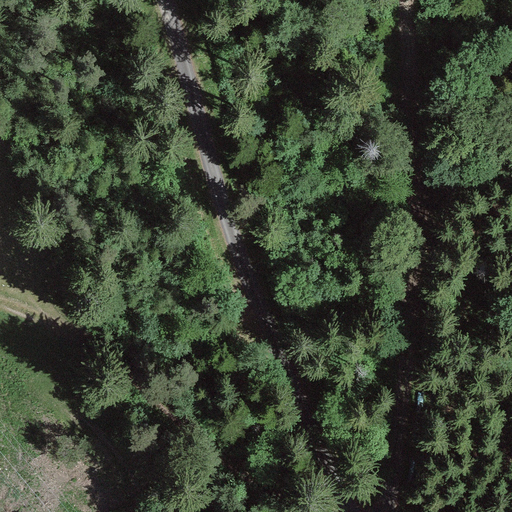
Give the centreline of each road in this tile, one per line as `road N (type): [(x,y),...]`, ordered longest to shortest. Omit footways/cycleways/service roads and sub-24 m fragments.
road 1 (residential): [(344,511),(226,220),(172,0)]
road 2 (track): [(388,511),(420,170),(409,0)]
road 3 (track): [(0,302),(73,335),(150,385),(215,450),(298,511)]
